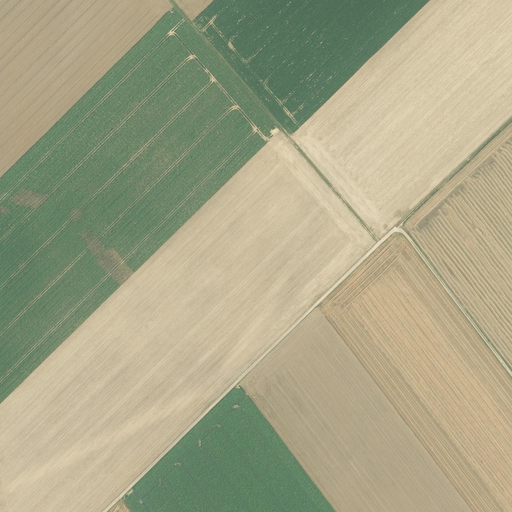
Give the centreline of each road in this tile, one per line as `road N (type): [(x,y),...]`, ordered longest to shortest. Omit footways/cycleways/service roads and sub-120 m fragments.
road 1 (track): [(399,226),(104,511)]
road 2 (track): [(381,241),(172,0)]
road 3 (track): [(399,226),(511,374)]
road 4 (track): [(511,119),(399,226)]
